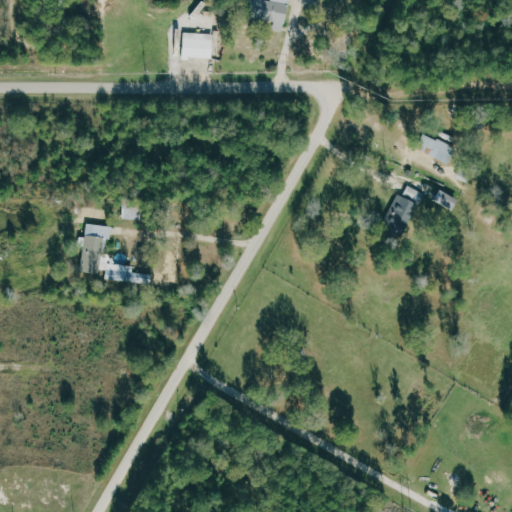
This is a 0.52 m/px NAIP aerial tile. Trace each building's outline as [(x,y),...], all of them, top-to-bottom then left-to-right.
[(293,0),(274,0),(274,2),(265,0),(257,0),(253,16),(288,25),(293,0)] [(217,34),(187,33),(186,59),(217,59),(217,34)] [(453,164),(460,149),(428,135),(421,150),(453,164)] [(401,194),(386,220),(400,228),(397,233),(405,237),(428,195),(412,186),(406,197),(401,194)] [(464,200),(444,191),(439,203),(458,212),(464,200)] [(112,245),(115,228),(92,223),(89,241),(112,245)] [(110,281),(154,285),(155,273),(111,269),(110,281)]
